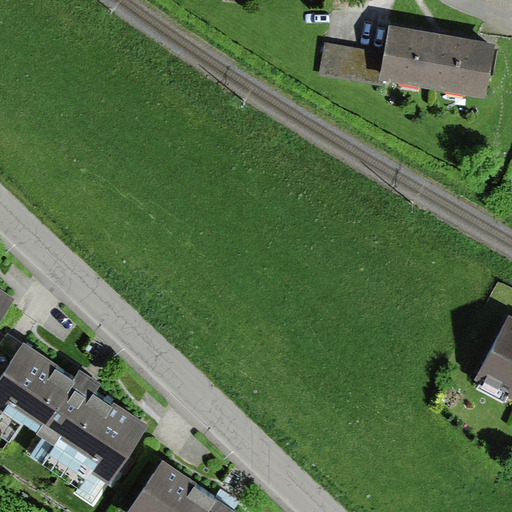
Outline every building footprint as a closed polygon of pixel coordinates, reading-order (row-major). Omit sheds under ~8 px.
[(382,51),(378,76),(385,77),(485,95),(495,40),(388,21),(382,51)] [(378,76),(382,51),(325,40),(319,74),(384,85),(385,77),(378,76)] [(0,319),(13,301),(0,292),(0,319)] [(511,314),(480,374),(511,390),(511,314)] [(74,376),(23,342),(0,375),(0,437),(8,444),(20,425),(40,438),(28,455),(74,487),(71,492),(91,507),(147,424),(95,390),(100,384),(78,369),(74,376)] [(237,511),(158,460),(124,511),(237,511)]
